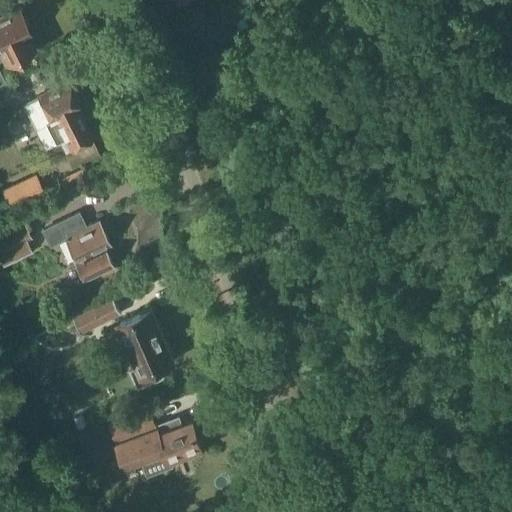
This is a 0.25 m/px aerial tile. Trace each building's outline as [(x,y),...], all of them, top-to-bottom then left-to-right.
[(0,49),(1,49),(7,62),(33,50),(27,37),(31,35),(27,28),(28,25),(25,18),(22,17),(18,10),(0,18),(0,49)] [(241,30),(250,26),(245,17),(237,21),(241,30)] [(7,100),(24,91),(17,78),(0,87),(7,100)] [(71,149),(91,139),(76,108),(79,106),(67,83),(23,104),(46,149),(66,139),(71,149)] [(0,231),(18,223),(12,211),(0,217),(0,231)] [(66,239),(76,260),(74,261),(84,280),(89,277),(91,278),(98,275),(98,273),(114,265),(105,247),(111,244),(99,220),(85,227),(78,211),(42,229),(51,247),(66,239)] [(24,224),(0,235),(0,242),(3,248),(0,249),(0,257),(4,265),(32,252),(26,240),(31,238),(24,224)] [(113,297),(73,317),(81,333),(121,314),(113,297)] [(151,309),(120,322),(139,365),(130,369),(138,388),(165,376),(160,365),(173,359),(171,356),(174,355),(169,343),(166,344),(151,309)] [(129,417),(111,423),(126,462),(164,448),(168,458),(188,450),(190,455),(204,450),(192,419),(182,423),(180,418),(156,427),(150,409),(131,415),(129,416),(129,417)] [(83,414),(73,419),(77,428),(87,424),(83,414)] [(59,454),(80,446),(74,431),(54,439),(59,454)]
